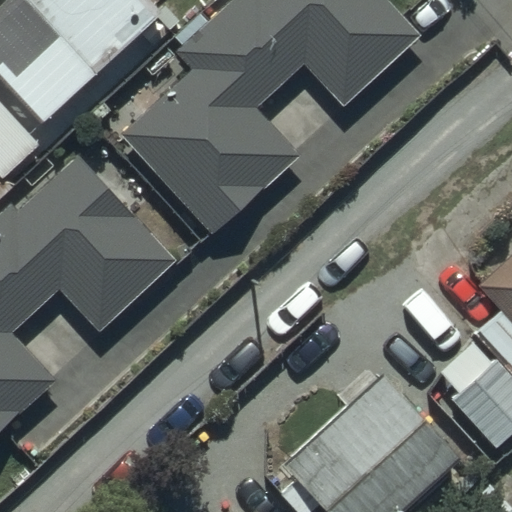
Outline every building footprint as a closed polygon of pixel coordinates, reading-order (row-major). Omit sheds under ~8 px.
[(0,0),(0,77),(32,113),(154,4),(149,0),(0,0)] [(337,102),(416,29),(388,0),(218,0),(170,44),(187,62),(115,128),(206,226),(293,146),(252,100),(297,58),(337,102)] [(0,170),(34,140),(0,102),(0,170)] [(0,415),(48,372),(6,325),(54,282),(91,324),(170,254),(132,212),(142,203),(108,165),(97,174),(73,146),(51,166),(47,162),(0,203),(0,415)] [(471,328),(511,373),(511,242),(473,279),(497,304),(471,328)] [(511,381),(495,362),(453,401),(496,448),(511,434),(511,381)] [(382,375),(285,464),(329,511),(399,511),(459,458),(382,375)] [(447,511),(511,511),(511,508),(486,479),(447,511)]
